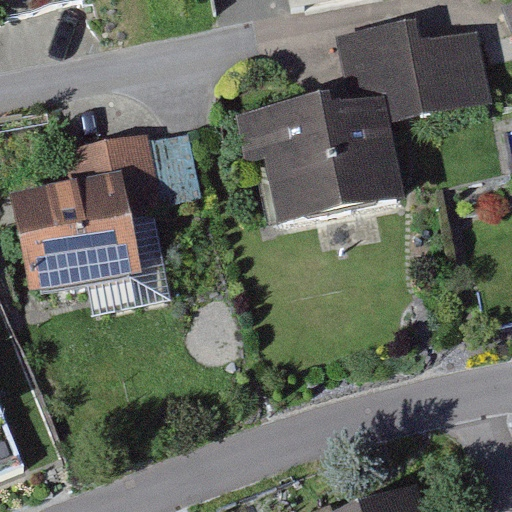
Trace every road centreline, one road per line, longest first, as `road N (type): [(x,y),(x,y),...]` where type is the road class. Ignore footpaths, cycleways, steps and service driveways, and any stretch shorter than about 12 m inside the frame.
road 1 (residential): [(511,388),(264,448),(107,511)]
road 2 (residential): [(0,108),(334,37)]
